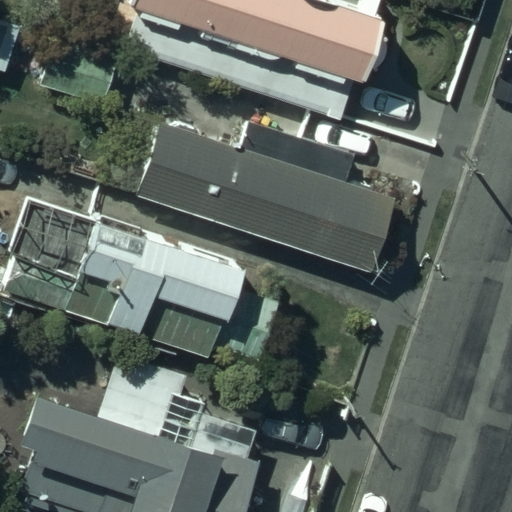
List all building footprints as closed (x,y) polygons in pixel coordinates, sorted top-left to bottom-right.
[(352,14),(310,0),(99,0),(99,1),(115,7),(113,14),(151,27),(154,19),(207,37),(205,44),(247,58),(249,52),(268,59),(266,65),(314,80),(316,72),(331,77),(352,14)] [(0,22),(0,57),(11,27),(0,22)] [(36,48),(25,83),(85,102),(102,51),(50,34),(44,51),(36,48)] [(142,118),(117,194),(346,270),(371,195),(325,180),(334,153),(230,119),(221,144),(142,118)] [(72,212),(4,191),(3,197),(0,195),(0,295),(191,355),(194,345),(241,360),(261,298),(217,284),(226,254),(74,207),(72,212)] [(78,415),(2,390),(0,395),(0,444),(2,445),(0,452),(0,456),(8,459),(0,482),(0,489),(13,494),(11,501),(45,511),(217,511),(235,458),(227,456),(238,423),(186,406),(188,399),(154,387),(160,368),(99,349),(78,415)]
